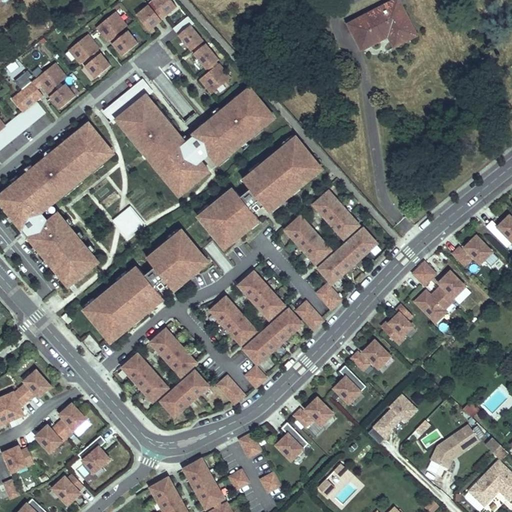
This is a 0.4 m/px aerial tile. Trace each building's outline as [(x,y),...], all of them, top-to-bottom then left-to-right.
[(150,32),(156,27),(164,21),(163,20),(160,17),(157,12),(147,0),(133,12),(150,32)] [(160,9),(157,12),(160,17),(164,14),(166,17),(179,7),(172,0),(154,0),(153,1),(160,9)] [(349,24),(362,50),(389,36),(395,47),(417,35),(398,0),(394,0),(395,0),(411,32),(397,40),(391,29),(364,43),(353,22),(349,24)] [(395,0),(353,22),(364,43),(391,29),(397,40),(411,32),(395,0)] [(98,27),(103,34),(109,42),(111,40),(115,37),(119,34),(130,25),(118,11),(98,27)] [(180,35),(193,51),(195,50),(198,47),(200,49),(204,46),(202,44),(205,41),(193,26),(194,24),(189,18),(176,28),(181,34),(180,35)] [(122,37),(119,34),(115,37),(117,41),(114,44),(124,56),(140,43),(130,30),(122,37)] [(100,49),(102,48),(90,34),(69,51),(80,65),(92,56),(96,52),(100,49)] [(195,54),(208,70),(220,60),(207,44),(204,46),(200,49),(197,52),(195,54)] [(96,52),(92,56),(95,59),(86,65),(96,78),(113,65),(103,52),(99,55),(96,52)] [(10,73),(19,67),(15,60),(6,66),(10,73)] [(208,70),(210,72),(222,62),(220,60),(208,70)] [(37,79),(42,85),(48,93),(52,90),(56,86),(69,76),(57,62),(37,79)] [(212,94),(234,77),(222,62),(210,72),(201,80),(212,94)] [(32,81),(23,66),(11,73),(20,88),(32,81)] [(39,88),(42,85),(37,79),(34,81),(39,88)] [(153,91),(145,80),(138,85),(146,96),(148,95),(153,91)] [(13,98),(24,111),(31,106),(37,101),(45,95),(39,88),(34,81),(13,98)] [(59,90),(56,86),(52,90),(54,93),(51,96),(61,108),(77,95),(67,83),(59,90)] [(138,85),(132,91),(140,101),(146,96),(138,85)] [(117,119),(118,120),(128,132),(130,130),(145,149),(143,151),(153,163),(155,162),(163,171),(160,173),(170,185),(175,181),(185,192),(209,173),(200,162),(209,154),(216,163),(227,155),(228,157),(254,136),(253,134),(262,126),(263,129),(268,125),(255,108),(262,102),(251,88),(239,98),(240,100),(231,107),(230,106),(206,125),(208,127),(185,146),(181,140),(183,138),(173,126),(171,128),(156,109),(158,108),(148,95),(146,96),(140,101),(134,106),(127,111),(121,117),(117,119)] [(132,91),(125,96),(134,106),(140,101),(132,91)] [(125,96),(119,101),(127,111),(134,106),(125,96)] [(46,111),(37,101),(31,106),(39,117),(46,111)] [(119,101),(112,106),(121,117),(127,111),(119,101)] [(33,122),(39,117),(31,106),(24,111),(33,122)] [(112,106),(106,111),(114,122),(118,120),(117,119),(121,117),(112,106)] [(27,127),(33,122),(24,111),(18,116),(27,127)] [(20,132),(27,127),(18,116),(12,122),(20,132)] [(101,136),(90,122),(78,132),(80,134),(71,142),(69,139),(0,194),(0,201),(29,237),(33,234),(66,275),(92,255),(93,254),(59,212),(48,221),(42,212),(52,205),(52,204),(53,204),(62,197),(60,195),(79,179),(81,181),(94,171),(92,169),(101,161),(103,164),(115,153),(103,139),(94,146),(92,144),(101,136)] [(14,138),(20,132),(12,122),(7,125),(5,127),(14,138)] [(0,133),(7,143),(14,138),(5,127),(0,131),(0,133)] [(312,154),(299,138),(281,153),(282,155),(275,161),(273,159),(247,180),(256,191),(246,199),(239,190),(230,197),(229,195),(203,215),(225,242),(232,236),(235,240),(254,225),(252,223),(261,216),(257,212),(267,204),(270,208),(279,201),(280,203),(293,193),(292,191),(300,185),(301,187),(320,171),(309,156),(312,154)] [(179,197),(185,192),(175,181),(170,185),(179,197)] [(342,202),(332,190),(317,203),(327,215),(337,227),(338,226),(348,237),(362,225),(352,213),(351,214),(341,203),(342,202)] [(124,213),(120,228),(127,236),(144,223),(130,207),(124,213)] [(120,228),(124,213),(114,220),(120,228)] [(313,227),(303,216),(288,229),(299,241),(300,240),(309,250),(308,251),(318,263),(333,250),(323,239),(324,239),(314,226),(313,227)] [(487,226),(507,247),(511,242),(511,218),(510,216),(499,227),(492,221),(487,226)] [(333,259),(322,268),(334,283),(346,272),(346,271),(367,253),(368,254),(380,243),(367,229),(356,238),(355,238),(332,258),(333,259)] [(101,323),(105,320),(117,335),(137,319),(135,317),(143,311),(144,313),(158,303),(156,301),(164,294),(160,289),(170,281),(174,286),(183,279),(184,281),(203,267),(199,262),(206,257),(185,230),(159,251),(160,253),(152,259),(160,268),(150,276),(141,265),(117,285),(119,287),(111,293),(109,291),(89,308),(101,323)] [(68,286),(98,263),(92,255),(66,275),(33,234),(29,237),(68,286)] [(470,253),(480,264),(492,252),(477,236),(465,248),(468,251),(470,253)] [(454,253),(465,265),(471,259),(467,256),(465,254),(459,248),(454,253)] [(419,268),(430,279),(436,274),(425,262),(419,268)] [(414,273),(425,285),(430,279),(419,268),(414,273)] [(267,282),(257,271),(242,283),(252,295),(262,307),(263,306),(272,317),(287,305),(277,294),(276,294),(266,283),(267,282)] [(439,283),(442,286),(454,298),(465,287),(451,272),(439,283)] [(328,284),(317,293),(332,309),(342,300),(328,284)] [(439,288),(451,300),(454,298),(442,286),(439,288)] [(416,302),(436,322),(446,312),(444,310),(453,302),(451,300),(439,288),(431,296),(426,291),(416,302)] [(238,307),(228,296),(213,309),(224,321),(225,320),(234,330),(233,331),(243,343),(258,330),(248,319),(249,319),(238,306),(238,307)] [(297,310),(310,325),(320,317),(307,302),(297,310)] [(382,327),(398,344),(405,338),(403,336),(413,326),(408,321),(413,316),(402,304),(396,310),(400,313),(390,323),(388,321),(382,327)] [(245,350),(258,364),(270,354),(269,353),(291,334),(291,335),(303,324),(290,310),(279,320),(278,319),(256,339),(256,340),(245,350)] [(67,313),(62,317),(69,324),(73,320),(67,313)] [(310,325),(314,329),(324,320),(320,317),(310,325)] [(166,329),(152,342),(162,353),(161,353),(172,365),(182,376),(197,363),(186,351),(185,352),(176,341),(177,341),(166,329)] [(371,360),(380,369),(391,357),(376,342),(364,353),(366,356),(371,360)] [(364,358),(359,353),(353,359),(364,370),(370,365),(368,362),(364,358)] [(138,355),(123,368),(134,379),(144,389),(143,390),(153,401),(168,388),(158,377),(159,377),(148,365),(148,366),(138,355)] [(246,376),(256,387),(267,378),(256,366),(246,376)] [(335,389),(350,404),(367,387),(346,366),(340,372),(346,378),(335,389)] [(176,415),(210,384),(198,370),(187,380),(186,379),(174,390),(164,400),(176,415)] [(51,386),(37,371),(25,381),(27,383),(19,389),(29,400),(36,393),(39,397),(51,386)] [(218,385),(231,400),(241,391),(228,376),(218,385)] [(429,387),(436,394),(441,389),(434,382),(429,387)] [(14,392),(0,398),(0,400),(1,402),(8,418),(23,412),(20,407),(29,400),(19,389),(15,394),(14,392)] [(231,400),(235,404),(245,395),(241,391),(231,400)] [(368,433),(380,444),(393,430),(392,429),(402,419),(405,422),(418,410),(402,395),(390,407),(392,409),(368,433)] [(307,410),(310,414),(312,416),(322,426),(334,414),(319,399),(307,410)] [(0,402),(0,425),(10,421),(8,418),(1,402),(0,402)] [(463,409),(472,417),(479,411),(470,402),(463,409)] [(64,418),(58,424),(68,436),(86,420),(72,404),(61,415),(64,418)] [(301,410),(295,416),(307,427),(312,422),(309,419),(307,416),(301,410)] [(418,427),(423,432),(430,425),(426,420),(418,427)] [(288,423),(283,428),(289,435),(277,446),(292,461),(309,444),(288,423)] [(36,437),(50,452),(68,436),(58,424),(52,430),(48,426),(36,437)] [(439,464),(446,467),(451,457),(455,454),(456,456),(480,441),(479,440),(472,430),(469,425),(438,446),(431,460),(439,464)] [(472,430),(479,440),(485,436),(478,425),(472,430)] [(436,430),(423,440),(427,446),(441,436),(436,430)] [(240,440),(243,445),(255,438),(252,434),(240,440)] [(79,455),(94,473),(110,459),(100,447),(106,442),(101,436),(79,455)] [(486,444),(494,452),(501,445),(493,437),(486,444)] [(261,451),(255,438),(243,445),(249,457),(261,451)] [(494,452),(502,460),(509,453),(501,445),(494,452)] [(4,453),(13,472),(34,463),(28,448),(21,451),(19,447),(4,453)] [(446,467),(448,468),(453,459),(456,456),(455,454),(451,457),(446,467)] [(210,472),(202,458),(186,468),(193,481),(192,481),(199,495),(200,495),(207,508),(224,498),(217,484),(216,485),(209,473),(210,472)] [(499,490),(510,500),(511,498),(511,473),(499,461),(470,491),(484,506),(496,494),(494,492),(497,488),(499,490)] [(326,477),(333,485),(348,471),(340,463),(326,477)] [(435,473),(442,476),(446,467),(439,464),(435,473)] [(249,482),(242,470),(230,476),(236,489),(249,482)] [(280,486),(273,473),(261,480),(268,492),(280,486)] [(84,486),(73,474),(67,479),(65,477),(53,489),(68,505),(81,493),(79,491),(84,486)] [(186,511),(182,505),(183,504),(176,490),(175,491),(167,478),(151,487),(159,501),(159,500),(165,511),(186,511)] [(317,488),(326,497),(335,488),(326,479),(317,488)] [(5,484),(11,498),(19,495),(12,480),(5,484)] [(484,506),(470,491),(466,496),(466,498),(478,510),(480,510),(484,506)] [(20,511),(47,511),(33,499),(20,511)] [(424,508),(428,511),(433,511),(440,506),(433,499),(424,508)]
